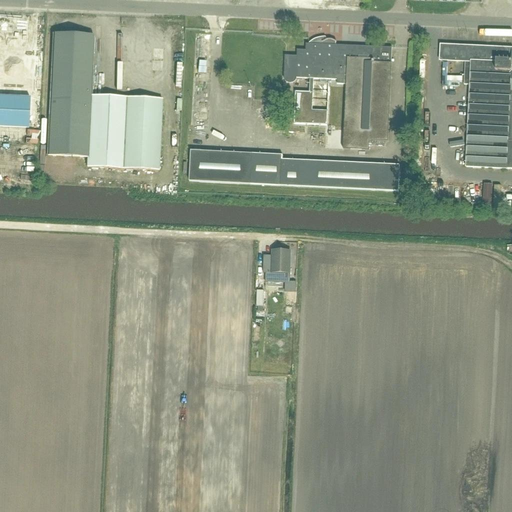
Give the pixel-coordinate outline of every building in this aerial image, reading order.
[(158,172),(161,101),(90,97),(93,37),(53,35),(48,157),(88,159),(87,168),(123,170),(158,172)] [(316,41),(315,41),(313,42),(312,43),(310,44),(309,45),(306,45),(306,52),(297,52),(297,58),(285,57),(284,80),(285,82),(286,84),(288,84),(291,85),(293,84),(296,82),(296,79),(309,80),(309,93),(295,92),(294,111),(291,111),(291,120),(294,120),(294,125),(326,126),(327,112),(312,111),(313,80),(337,81),(336,85),(346,85),(343,151),(369,152),(369,142),(387,143),(392,49),(391,49),(391,50),(369,48),(369,47),(363,47),(363,48),(336,47),(337,43),(336,42),(335,42),(333,41),(332,41),(331,41),(330,41),(329,41),(327,41),(326,41),(326,42),(325,41),(322,42),(321,41),(320,41),(319,41),(318,40),(316,41)] [(511,50),(441,47),(440,62),(465,63),(464,86),(470,87),(466,168),(511,170),(511,50)] [(0,127),(28,129),(30,99),(0,97),(0,127)] [(193,153),(192,184),(402,194),(403,168),(284,162),(285,158),(193,153)] [(492,207),(493,184),(483,184),(483,207),(492,207)] [(264,257),(263,274),(266,274),(266,283),(285,284),(285,293),(296,293),(296,283),(290,283),(290,271),(290,252),(272,252),(272,257),(264,257)]
